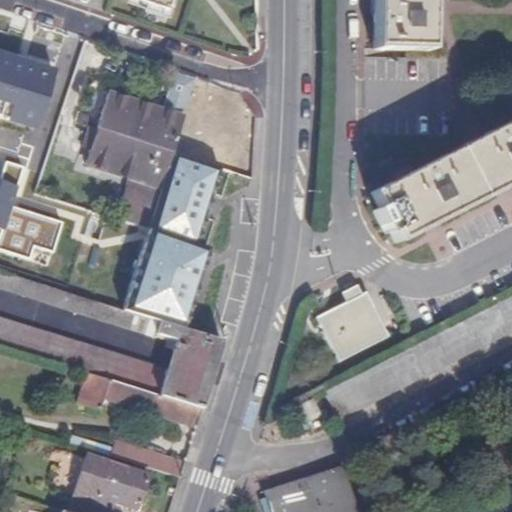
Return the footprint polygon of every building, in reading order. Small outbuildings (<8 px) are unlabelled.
[(170,0),(125,0),(166,14),(170,0)] [(369,0),(369,48),(423,48),(423,0),(369,0)] [(56,84),(5,66),(0,80),(0,96),(14,100),(16,98),(19,99),(21,94),(49,104),(56,84)] [(198,79),(178,72),(164,111),(111,93),(102,119),(98,118),(93,133),(97,135),(88,164),(138,180),(124,223),(143,230),(148,232),(174,153),(198,79)] [(201,132),(192,159),(232,172),(241,144),(229,140),(231,132),(220,128),(224,116),(202,109),(196,130),(201,132)] [(511,117),(369,191),(394,241),(511,180),(511,117)] [(39,192),(58,136),(43,131),(24,187),(39,192)] [(232,172),(192,159),(182,187),(224,200),(232,172)] [(124,223),(113,220),(110,226),(82,216),(71,253),(96,260),(97,257),(156,277),(165,251),(139,242),(143,230),(124,223)] [(213,236),(207,252),(246,265),(248,249),(213,236)] [(199,260),(202,246),(172,240),(169,254),(199,260)] [(246,265),(207,252),(203,262),(244,276),(246,265)] [(0,291),(154,342),(156,337),(159,325),(0,274),(0,291)] [(383,336),(361,291),(310,316),(334,361),(383,336)] [(511,330),(511,294),(320,392),(335,421),(511,330)] [(200,320),(195,337),(222,345),(230,316),(218,314),(214,326),(200,320)] [(0,348),(94,378),(159,399),(167,372),(0,318),(0,348)] [(195,337),(159,325),(156,337),(176,343),(219,356),(222,345),(195,337)] [(170,362),(167,372),(209,385),(213,375),(219,356),(176,343),(170,362)] [(209,385),(167,372),(159,399),(200,412),(209,385)] [(159,399),(94,378),(85,402),(99,406),(101,399),(172,423),(172,421),(195,428),(200,412),(159,399)] [(308,397),(288,408),(297,424),(316,413),(308,397)] [(179,481),(183,467),(126,447),(121,462),(179,481)] [(145,478),(82,458),(67,502),(97,511),(105,511),(109,503),(133,511),(145,478)] [(348,511),(335,473),(269,496),(274,511),(348,511)]
